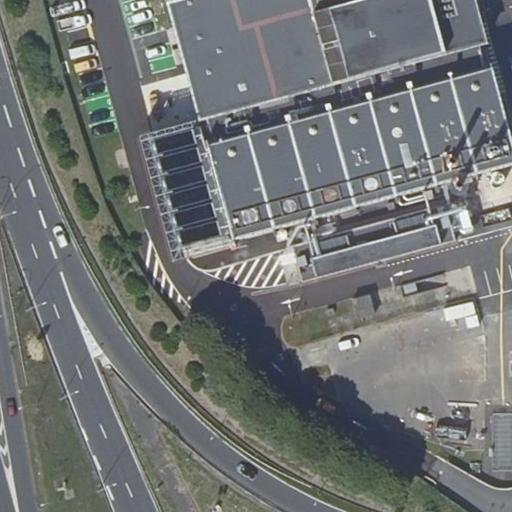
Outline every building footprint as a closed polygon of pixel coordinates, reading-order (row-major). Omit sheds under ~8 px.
[(473,0),(166,0),(200,120),(201,120),(201,121),(205,120),(211,140),(206,142),(205,142),(207,150),(219,195),(221,202),(232,242),(446,184),(472,177),(481,175),(495,171),(499,170),(507,168),(511,166),(511,143),(490,63),(484,42),(473,0)] [(200,200),(219,195),(207,150),(188,155),(200,200)] [(481,175),(486,194),(511,187),(511,186),(507,168),(499,170),(500,174),(496,175),(495,171),(481,175)] [(472,177),(446,184),(451,204),(477,197),(472,177)] [(430,194),(423,196),(425,202),(431,201),(430,194)] [(232,242),(221,202),(193,209),(204,249),(232,242)] [(302,244),(291,247),(301,284),(311,281),(438,247),(455,242),(445,205),(306,243),(302,244)] [(298,243),(302,244),(306,243),(305,236),(303,235),(299,234),(296,236),(295,238),(295,239),(296,242),(298,243)] [(370,296),(352,301),(357,320),(375,315),(370,296)]
